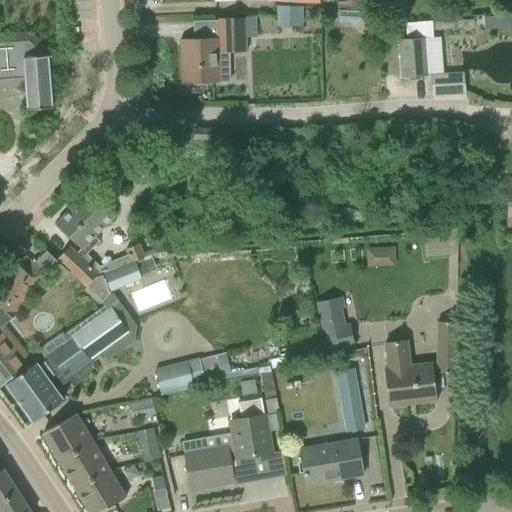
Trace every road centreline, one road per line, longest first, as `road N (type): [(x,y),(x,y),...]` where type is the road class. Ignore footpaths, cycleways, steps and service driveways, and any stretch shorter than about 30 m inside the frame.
road 1 (residential): [(465,110),(139,116),(109,105)]
road 2 (unclassified): [(0,231),(109,105)]
